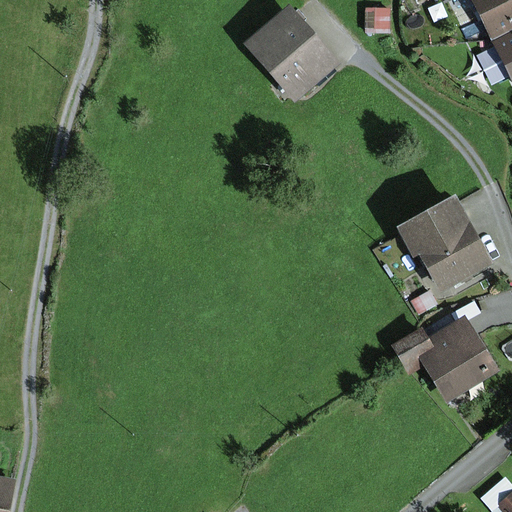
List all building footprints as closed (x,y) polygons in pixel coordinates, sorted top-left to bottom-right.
[(511,0),(472,0),(492,39),(511,29),(511,0)] [(285,14),(251,44),(294,93),(328,62),(285,14)] [(511,29),(492,39),(511,78),(511,29)] [(450,201),(401,229),(437,291),(466,274),(485,263),(450,201)] [(429,292),(412,301),(419,314),(436,305),(429,292)] [(429,361),(448,394),(488,370),(453,312),(393,348),(408,373),(429,361)] [(0,479),(0,511),(7,511),(13,482),(0,479)] [(511,511),(511,490),(511,489),(490,506),(495,511),(511,511)]
